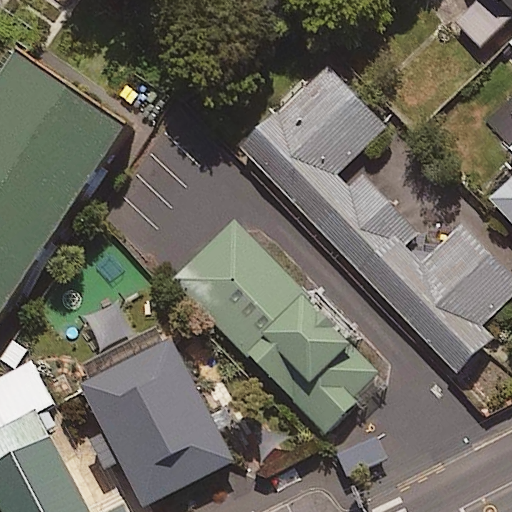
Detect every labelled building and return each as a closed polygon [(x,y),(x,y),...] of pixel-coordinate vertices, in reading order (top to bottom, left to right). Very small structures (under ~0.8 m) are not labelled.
[(511,19),(511,17),(496,0),(477,0),(456,20),(481,48),(511,19)] [(23,54),(0,87),(0,323),(133,129),(23,54)] [(390,124),(332,64),(244,147),(459,371),(498,334),(486,322),(511,297),(511,271),(467,224),(425,263),(402,239),(416,226),(368,176),(354,190),(338,174),(390,124)] [(511,133),(506,140),(511,146),(511,180),(494,198),(511,217),(511,133)] [(245,168),(212,141),(194,163),(227,190),(245,168)] [(386,376),(239,218),(177,275),(327,430),(386,376)] [(237,459),(176,334),(86,378),(148,503),(237,459)] [(57,400),(37,359),(0,377),(0,498),(6,511),(94,511),(43,407),(57,400)]
